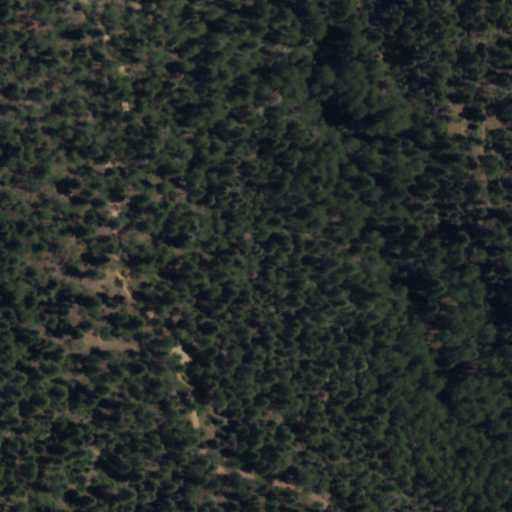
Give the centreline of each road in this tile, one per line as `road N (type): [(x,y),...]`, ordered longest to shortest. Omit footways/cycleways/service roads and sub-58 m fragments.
road 1 (residential): [(18,0),(27,86),(177,352)]
road 2 (track): [(177,352),(212,511)]
road 3 (track): [(208,468),(278,484),(319,499),(330,511)]
